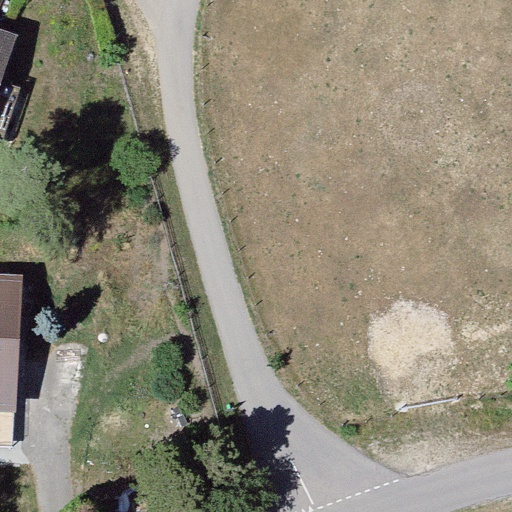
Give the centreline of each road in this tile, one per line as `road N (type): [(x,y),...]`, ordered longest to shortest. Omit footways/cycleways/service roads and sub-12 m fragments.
road 1 (residential): [(184,0),(171,85),(206,241),(270,418),(316,511)]
road 2 (unclassified): [(395,511),(511,477)]
